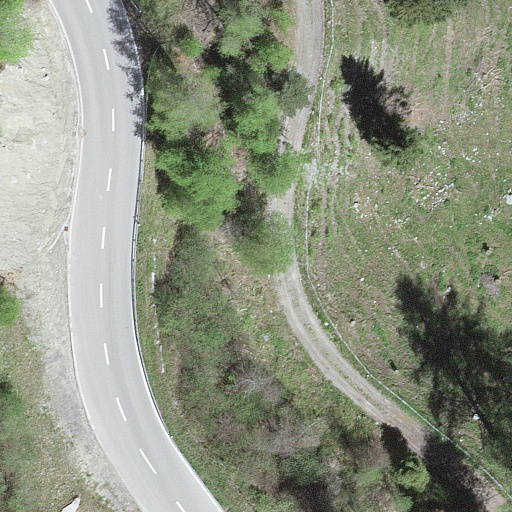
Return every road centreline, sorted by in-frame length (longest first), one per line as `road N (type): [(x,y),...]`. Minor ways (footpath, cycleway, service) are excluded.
road 1 (track): [(302,0),(309,40),(283,181),(302,329),(480,511)]
road 2 (tertiary): [(185,511),(148,463),(111,378),(101,296),(112,90),(86,0)]
